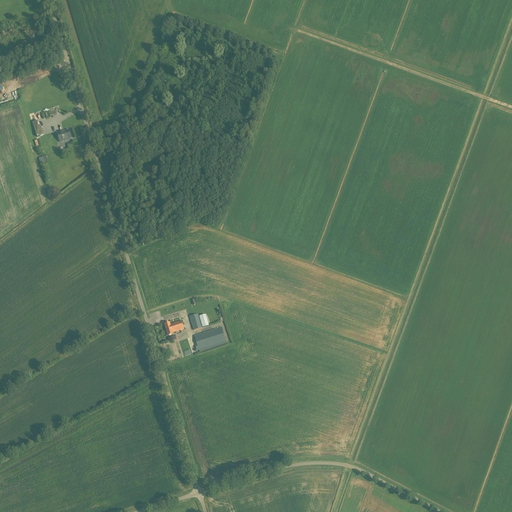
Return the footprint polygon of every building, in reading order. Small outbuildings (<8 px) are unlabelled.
[(37,138),(44,134),(41,130),(42,129),(38,121),(33,123),(35,131),(36,132),(37,138)] [(66,140),(71,138),(69,131),(63,132),(63,131),(57,133),(60,142),(66,141),(66,140)] [(175,311),(191,307),(189,299),(176,302),(177,307),(174,308),(175,311)] [(189,317),(191,322),(193,331),(202,328),(198,314),(189,317)] [(199,317),(200,319),(202,328),(209,326),(206,315),(199,317)] [(172,333),(184,330),(181,321),(170,325),(172,333)] [(170,325),(169,323),(165,324),(168,336),(173,335),(172,333),(170,325)] [(199,352),(227,344),(226,342),(222,328),(194,337),(196,343),(194,344),(195,346),(197,351),(199,350),(199,352)] [(184,337),(180,338),(184,349),(181,350),(182,352),(184,351),(185,354),(193,351),(190,345),(187,346),(184,337)]
